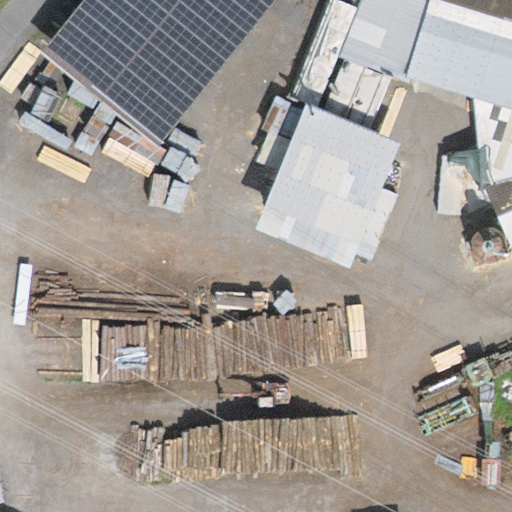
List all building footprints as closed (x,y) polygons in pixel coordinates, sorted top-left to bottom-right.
[(96,0),(48,62),(162,151),(276,6),(267,0),(96,0)] [(389,76),(407,83),(413,69),(442,2),(442,0),(367,0),(344,59),(389,76)] [(511,0),(442,0),(442,2),(511,23),(511,0)] [(511,23),(442,2),(413,69),(449,81),(511,101),(511,23)] [(319,123),(357,139),(362,141),(389,76),(344,59),(319,123)] [(357,139),(319,123),(305,118),(266,212),(347,246),(384,154),(361,145),(362,141),(357,139)] [(511,144),(495,151),(506,174),(491,181),(511,228),(511,144)]
